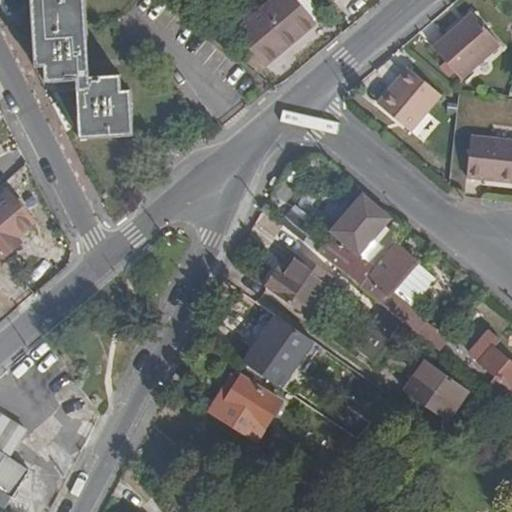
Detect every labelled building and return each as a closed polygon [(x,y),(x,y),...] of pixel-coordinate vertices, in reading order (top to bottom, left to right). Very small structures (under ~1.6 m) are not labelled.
[(80,138),(133,135),(130,92),(121,93),(120,77),(90,79),(84,0),(32,0),(36,67),(46,67),(47,82),(76,79),(80,138)] [(242,16),(232,27),(264,67),(315,25),(312,21),(318,14),(306,0),(274,0),(247,22),(242,16)] [(463,88),(502,55),(474,23),(435,56),(463,88)] [(416,134),(448,98),(414,69),(382,104),(416,134)] [(511,181),(511,139),(475,136),(472,178),(511,181)] [(17,238),(34,222),(9,194),(0,201),(0,253),(4,258),(21,243),(17,238)] [(384,223),(369,210),(363,215),(354,207),(334,231),(358,251),(384,223)] [(327,240),(317,252),(342,272),(352,260),(327,240)] [(417,261),(393,242),(361,287),(385,307),(403,322),(441,352),(449,343),(404,307),(406,304),(392,292),(417,261)] [(277,269),(266,287),(306,315),(333,279),(296,251),(282,272),(277,269)] [(403,322),(385,307),(368,331),(387,345),(403,322)] [(244,362),(278,386),(312,342),(276,317),(244,362)] [(511,409),(511,364),(481,338),(470,352),(511,387),(511,388),(501,401),(511,409)] [(467,390),(425,360),(404,390),(447,420),(467,390)] [(209,413),(257,442),(281,403),(234,373),(209,413)] [(27,431),(0,413),(0,489),(11,497),(28,468),(11,456),(27,431)]
